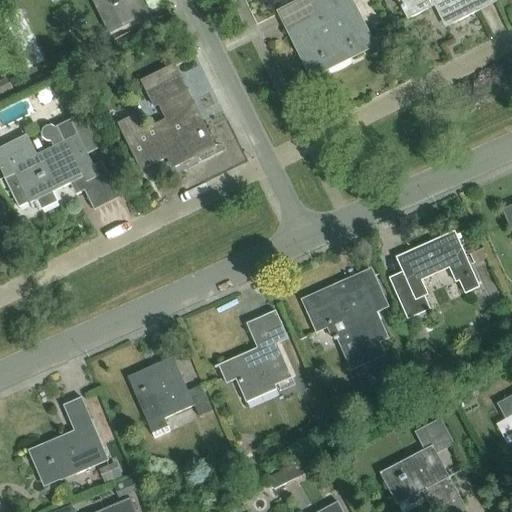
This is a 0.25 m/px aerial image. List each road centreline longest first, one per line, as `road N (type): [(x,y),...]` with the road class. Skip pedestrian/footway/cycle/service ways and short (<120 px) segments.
road 1 (unclassified): [(0,376),(305,238)]
road 2 (residential): [(269,165),(0,300)]
road 3 (residential): [(511,43),(269,165)]
road 4 (unclassified): [(305,238),(511,149)]
road 5 (unclassified): [(269,165),(188,0)]
